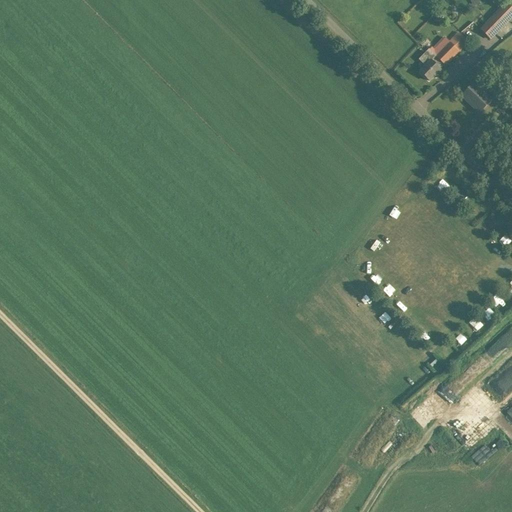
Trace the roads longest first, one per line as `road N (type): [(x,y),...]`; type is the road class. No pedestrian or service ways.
road 1 (unclassified): [(511,203),(306,0)]
road 2 (track): [(0,311),(203,511)]
